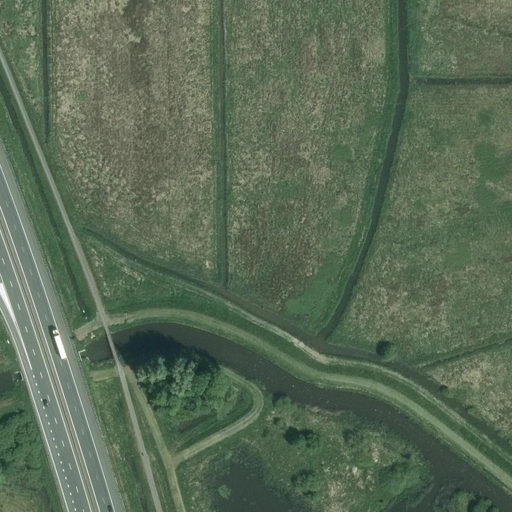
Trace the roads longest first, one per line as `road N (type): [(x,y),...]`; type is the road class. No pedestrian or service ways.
road 1 (motorway): [(103,511),(0,190)]
road 2 (motorway): [(38,368),(84,511)]
